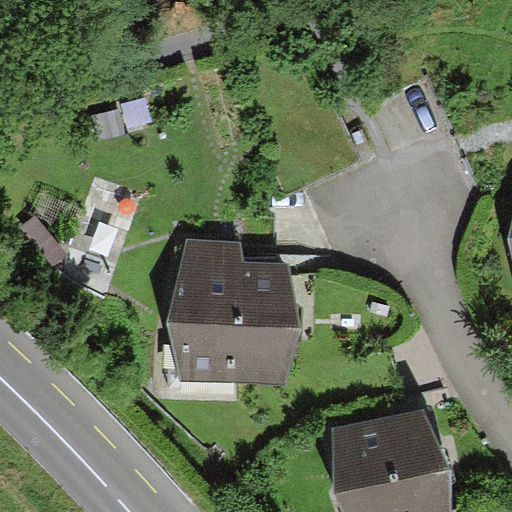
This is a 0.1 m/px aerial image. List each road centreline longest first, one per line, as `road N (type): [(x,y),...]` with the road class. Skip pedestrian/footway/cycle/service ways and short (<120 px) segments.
road 1 (residential): [(511,432),(476,390),(399,204)]
road 2 (tertiary): [(122,511),(0,379)]
